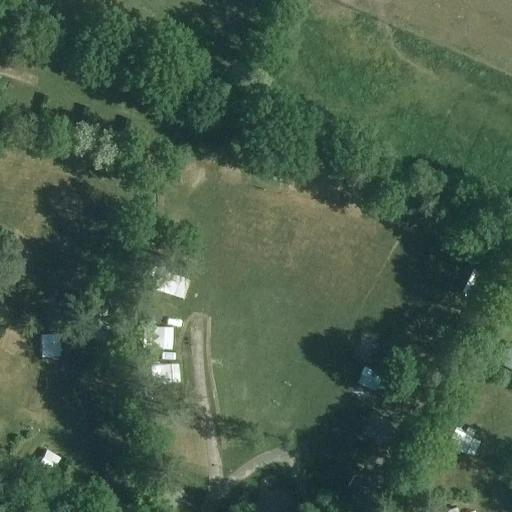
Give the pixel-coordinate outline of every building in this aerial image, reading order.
[(4,85),(0,95),(0,113),(17,119),(26,93),(4,85)] [(158,217),(158,234),(185,234),(185,217),(158,217)] [(139,321),(172,322),(173,297),(140,297),(139,321)] [(0,349),(18,352),(23,327),(4,323),(0,344),(0,349)] [(507,342),(510,329),(498,326),(495,339),(507,342)] [(145,355),(167,354),(167,338),(144,339),(145,355)] [(394,338),(387,358),(407,366),(414,346),(394,338)] [(486,357),(494,361),(499,353),(491,348),(486,357)] [(485,408),(491,391),(471,384),(465,401),(485,408)] [(459,452),(471,432),(452,421),(440,440),(459,452)]
